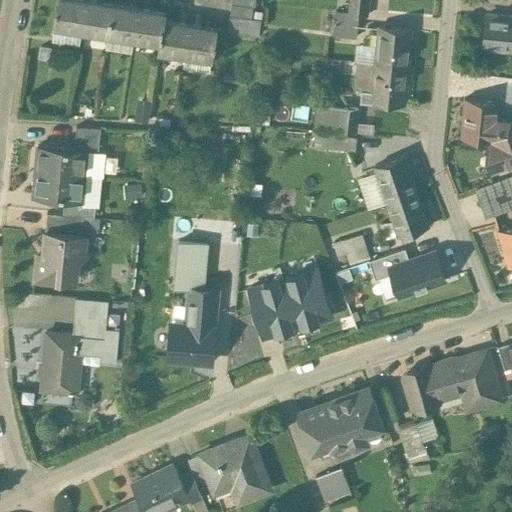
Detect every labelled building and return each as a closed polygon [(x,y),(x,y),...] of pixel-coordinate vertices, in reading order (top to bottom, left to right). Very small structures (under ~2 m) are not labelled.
[(85,0),(59,0),(55,24),(81,28),(85,0)] [(112,4),(90,0),(85,0),(81,28),(107,33),(112,4)] [(256,0),(231,0),(230,14),(252,17),(254,5),(255,5),(256,0)] [(369,0),(351,0),(350,12),(368,14),(369,0)] [(137,8),(112,4),(107,33),(133,37),(137,8)] [(163,12),(137,8),(133,37),(159,41),(162,19),(163,12)] [(511,16),(486,14),(483,46),(511,48),(511,16)] [(250,18),(229,15),(227,29),(248,32),(250,18)] [(189,24),(162,19),(159,41),(158,47),(185,52),(189,24)] [(215,28),(189,24),(185,52),(211,56),(215,28)] [(412,28),(379,25),(376,61),(409,64),(412,28)] [(409,64),(376,61),(373,88),(372,96),(373,97),(405,100),(409,64)] [(373,88),(362,87),(360,99),(373,100),(373,97),(372,96),(373,88)] [(497,101),(464,98),(460,137),(492,139),(493,140),(496,117),(497,101)] [(359,107),(342,105),(340,131),(357,133),(359,107)] [(511,118),(496,117),(493,140),(492,139),(490,169),(511,161),(511,118)] [(101,127),(77,126),(74,148),(86,149),(86,150),(98,151),(101,127)] [(356,137),(317,133),(315,146),(355,150),(356,137)] [(74,148),(38,144),(36,169),(84,174),(84,173),(103,175),(105,151),(98,151),(86,150),(86,149),(74,148)] [(405,155),(375,165),(387,200),(416,190),(405,155)] [(84,174),(36,169),(34,194),(82,198),(84,174)] [(511,208),(511,200),(503,177),(477,187),(488,217),(511,208)] [(416,190),(387,200),(399,235),(428,225),(416,190)] [(96,204),(64,201),(63,213),(84,215),(95,216),(96,204)] [(333,242),(374,228),(368,210),(327,223),(333,242)] [(63,213),(47,211),(45,230),(82,234),(84,215),(63,213)] [(511,226),(500,231),(511,265),(511,226)] [(45,230),(42,256),(36,255),(34,279),(59,282),(59,277),(76,279),(78,260),(88,252),(85,248),(86,234),(82,234),(45,230)] [(337,254),(346,251),(350,262),(371,256),(364,231),(333,241),(337,254)] [(180,286),(202,288),(207,244),(179,241),(174,286),(180,286)] [(391,266),(401,294),(444,279),(435,251),(391,266)] [(332,314),(318,266),(282,277),(297,325),(332,314)] [(297,325),(282,277),(247,287),(262,335),(297,325)] [(202,288),(180,286),(177,315),(175,315),(174,322),(171,322),(168,357),(187,359),(186,364),(192,365),(193,359),(212,361),(215,326),(218,290),(202,288)] [(107,317),(75,314),(73,333),(82,334),(82,335),(105,337),(107,317)] [(73,333),(47,331),(41,389),(77,392),(82,335),(82,334),(73,333)] [(511,351),(509,342),(498,346),(505,369),(511,366),(511,351)] [(486,349),(426,366),(435,398),(437,398),(473,387),(478,404),(500,398),(486,349)] [(426,366),(415,370),(414,369),(407,371),(404,377),(406,385),(407,386),(412,402),(419,406),(438,400),(437,398),(435,398),(426,366)] [(345,395),(361,441),(367,439),(363,428),(381,422),(380,419),(384,418),(379,403),(375,405),(369,389),(357,393),(356,391),(345,395)] [(361,441),(345,395),(335,398),(336,401),(318,408),(317,405),(299,411),(313,448),(344,436),(347,446),(361,441)] [(431,416),(415,421),(425,452),(441,447),(431,416)] [(415,421),(399,426),(409,457),(425,452),(415,421)] [(253,439),(229,448),(226,441),(201,450),(202,451),(211,476),(215,488),(233,481),(239,498),(270,486),(253,439)] [(211,476),(202,451),(189,456),(194,469),(199,481),(211,476)] [(176,460),(131,481),(138,497),(145,511),(146,511),(145,508),(172,496),(175,501),(192,493),(183,474),(176,460)] [(341,466),(316,475),(325,499),(350,490),(341,466)] [(194,469),(183,474),(192,493),(194,499),(203,494),(199,481),(194,469)] [(145,511),(138,497),(128,502),(132,511),(145,511)] [(132,511),(128,502),(108,511),(132,511)]
